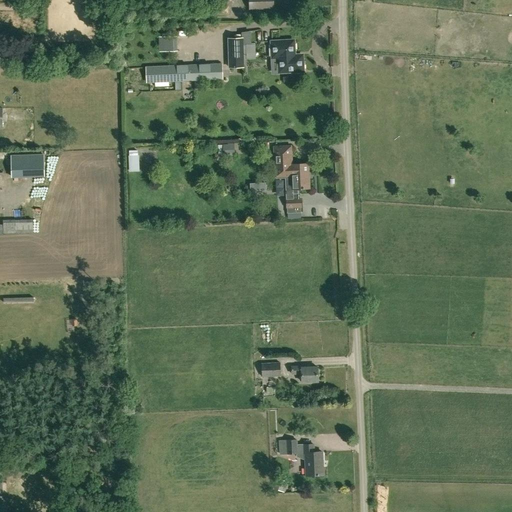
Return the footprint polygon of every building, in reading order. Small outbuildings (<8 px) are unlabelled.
[(249,0),(250,8),(273,8),(273,0),(249,0)] [(177,36),(159,36),(159,51),(177,51),(177,36)] [(229,67),(243,67),(242,38),(228,38),(229,67)] [(294,55),(294,50),(295,49),(295,43),(294,42),(293,40),(272,42),(272,57),(279,57),(279,72),(288,71),(288,69),(294,68),(294,69),(297,72),(301,72),(304,68),(304,64),(302,63),(302,55),(294,55)] [(246,52),(254,52),(254,43),(245,43),(246,52)] [(147,82),(222,79),(222,64),(146,67),(147,82)] [(233,144),(227,144),(227,145),(223,145),(223,154),(223,156),(234,155),(233,144)] [(292,175),(293,188),(293,198),(287,199),(288,213),(302,212),(301,198),(299,198),(298,188),(309,188),(308,163),(292,164),(291,146),(274,147),(276,176),(292,175)] [(12,176),(44,176),(44,155),(11,156),(12,176)] [(128,172),(140,171),(139,155),(128,155),(128,172)] [(3,233),(33,232),(33,219),(3,220),(3,233)] [(262,377),(281,376),(281,362),(262,363),(262,377)] [(307,367),(307,366),(292,367),(292,373),(302,373),(302,382),(318,381),(318,367),(307,367)] [(287,454),(298,453),(297,439),(286,440),(287,454)] [(315,452),(314,444),(302,445),(303,453),(305,453),(307,476),(324,475),(323,451),(315,452)] [(274,488),(285,492),(288,482),(277,478),(274,488)]
